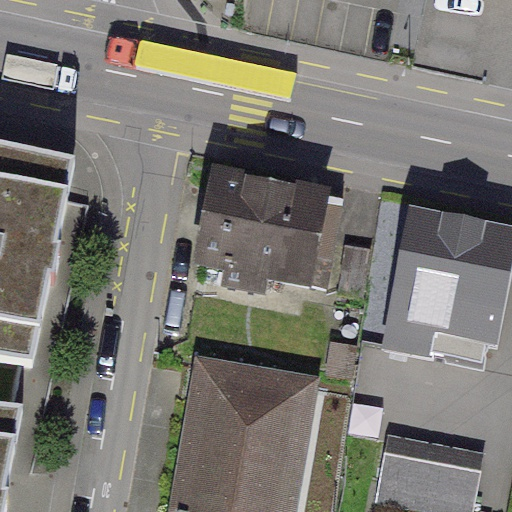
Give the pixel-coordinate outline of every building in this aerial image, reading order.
[(0,358),(33,365),(68,191),(0,177),(0,358)] [(336,200),(218,180),(200,288),(318,307),(336,200)] [(511,286),(511,243),(418,224),(388,369),(490,390),(511,286)] [(294,511),(317,391),(198,369),(171,511),(294,511)] [(0,511),(6,511),(24,428),(0,423),(0,511)] [(476,511),(486,458),(391,441),(378,509),(393,511),(476,511)]
